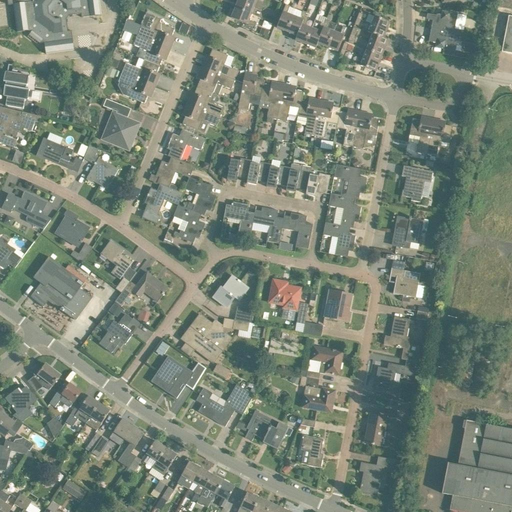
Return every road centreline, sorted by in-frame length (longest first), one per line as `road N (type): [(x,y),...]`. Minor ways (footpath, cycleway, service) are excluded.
road 1 (residential): [(334,508),(228,458),(114,385)]
road 2 (residential): [(334,508),(375,294),(359,272)]
road 3 (residential): [(120,225),(205,25)]
road 4 (residential): [(205,25),(324,78),(394,98)]
road 5 (residential): [(195,282),(215,258),(236,251),(359,272)]
road 6 (residential): [(359,272),(394,98)]
road 7 (residential): [(0,164),(120,225)]
road 8 (residential): [(114,385),(195,282)]
